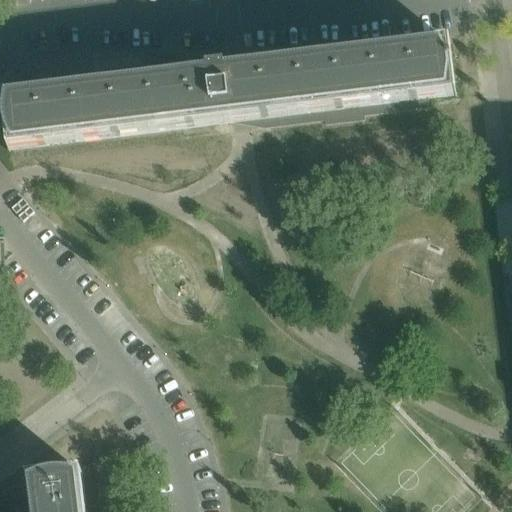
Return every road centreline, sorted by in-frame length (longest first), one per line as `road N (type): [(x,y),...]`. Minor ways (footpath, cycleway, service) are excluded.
road 1 (residential): [(429,0),(228,18),(41,14),(0,29)]
road 2 (residential): [(0,221),(122,371),(179,474),(183,511)]
